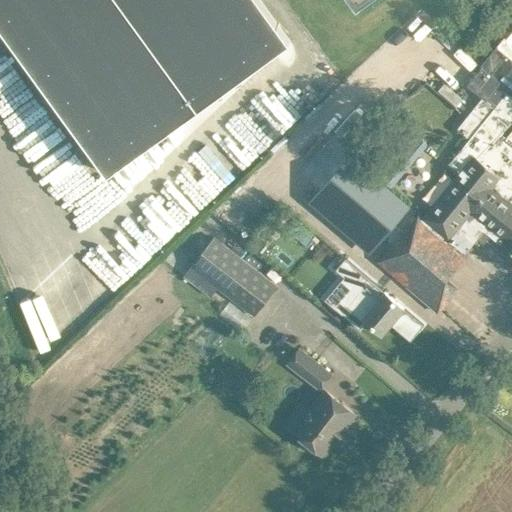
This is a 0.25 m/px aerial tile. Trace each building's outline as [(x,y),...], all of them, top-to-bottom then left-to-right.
[(0,0),(0,23),(108,173),(290,40),(260,0),(0,0)] [(504,36),(478,68),(479,70),(511,96),(511,43),(507,39),(504,36)] [(387,91),(434,135),(459,109),(412,65),(387,91)] [(423,217),(423,218),(464,253),(477,237),(484,243),(491,234),(511,251),(511,140),(502,133),(504,131),(503,131),(511,121),(511,96),(479,70),(467,85),(482,97),(457,128),(463,133),(454,144),(460,149),(448,163),(459,172),(423,217)] [(354,158),(328,188),(355,211),(371,224),(381,233),(407,203),(385,185),(425,139),(404,122),(365,168),(354,158)] [(419,214),(379,261),(436,310),(438,311),(458,288),(447,278),(467,255),(464,253),(423,218),(423,217),(419,214)] [(277,286),(246,261),(213,236),(191,265),(255,315),(277,286)] [(367,321),(382,334),(390,324),(410,341),(424,325),(345,258),(336,269),(344,276),(355,286),(336,309),(360,329),(367,321)] [(320,387),(320,386),(331,373),(299,349),(288,363),(320,387)] [(344,428),(355,413),(325,390),(293,431),(302,438),(301,443),(310,450),(315,448),(323,455),(334,440),(337,443),(347,430),(344,428)]
